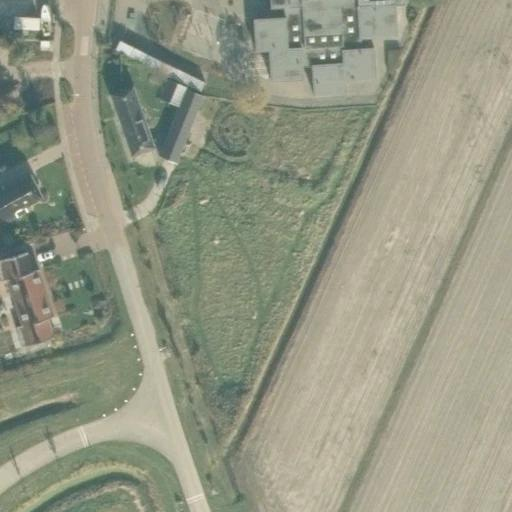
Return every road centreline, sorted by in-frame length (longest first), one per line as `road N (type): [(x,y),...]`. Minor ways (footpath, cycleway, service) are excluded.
road 1 (tertiary): [(167,409),(86,140),(84,0)]
road 2 (tertiary): [(0,481),(53,449),(167,409)]
